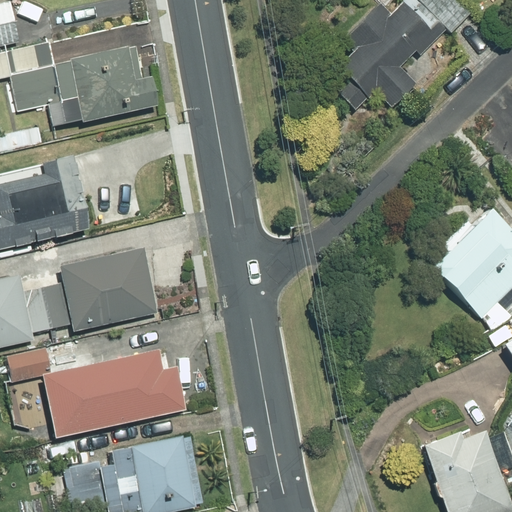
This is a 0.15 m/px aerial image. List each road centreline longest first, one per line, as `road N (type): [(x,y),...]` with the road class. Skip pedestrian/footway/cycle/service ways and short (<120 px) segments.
road 1 (residential): [(251,306),(511,56)]
road 2 (tertiary): [(196,0),(251,306)]
road 3 (tertiary): [(251,306),(293,511)]
